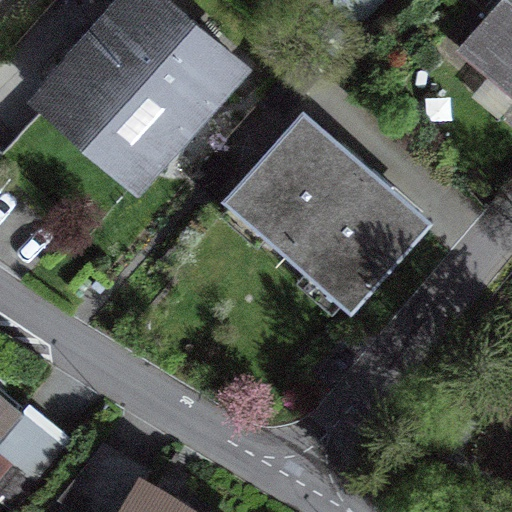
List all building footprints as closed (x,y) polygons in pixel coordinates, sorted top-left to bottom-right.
[(239,61),(170,0),(123,0),(61,71),(155,155),(239,61)] [(511,2),(468,54),(511,90),(511,2)] [(351,295),(418,219),(390,195),(338,149),(302,119),(236,195),(351,295)] [(0,386),(0,438),(26,408),(0,386)] [(4,457),(0,461),(0,493),(15,506),(34,483),(4,457)] [(199,511),(142,478),(122,511),(199,511)]
